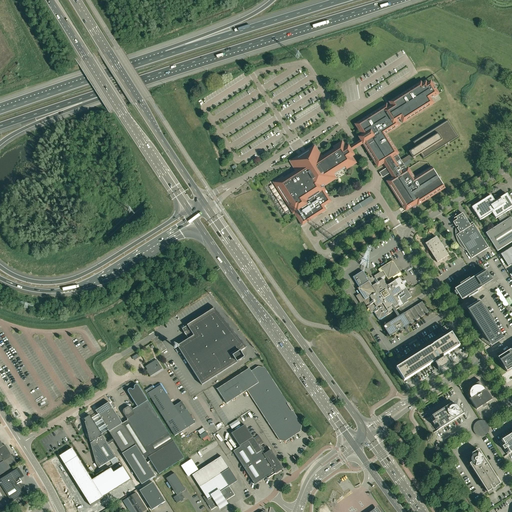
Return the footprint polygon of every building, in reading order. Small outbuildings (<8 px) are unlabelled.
[(386,105),(355,125),(357,126),(356,126),(362,136),(359,138),(361,141),(362,143),(377,167),(379,165),(379,166),(384,163),(387,169),(385,170),(387,174),(390,172),(393,178),(389,181),(387,182),(389,181),(390,182),(394,188),(406,207),(407,209),(405,210),(405,211),(407,209),(417,204),(418,205),(417,203),(441,188),(443,187),(444,188),(445,188),(443,186),(444,186),(433,169),(431,167),(431,168),(432,169),(415,180),(413,181),(406,170),(408,169),(406,170),(403,164),(410,159),(412,158),(413,158),(420,154),(424,159),(458,137),(447,121),(413,142),(417,147),(409,152),(410,155),(408,156),(401,161),(397,154),(398,154),(386,134),(399,126),(398,124),(397,122),(400,120),(401,122),(403,123),(433,104),(432,102),(430,99),(438,94),(430,82),(427,85),(425,83),(421,85),(420,83),(420,84),(390,103),(391,105),(392,107),(388,109),(387,107),(386,105)] [(283,178),(275,183),(278,188),(294,213),(297,218),(302,225),(325,211),(323,207),(331,202),(328,198),(322,188),(321,187),(332,180),(330,176),(344,167),(346,168),(354,163),(350,158),(353,156),(350,151),(355,148),(357,146),(360,144),(362,143),(361,141),(359,143),(356,144),(354,146),(349,149),(348,148),(345,149),(342,144),(333,149),(334,151),(320,160),(316,153),(315,152),(310,155),(309,161),(309,160),(308,160),(307,160),(306,160),(306,161),(305,161),(305,162),(305,163),(300,162),(295,165),(296,165),(299,171),(285,180),(283,178)] [(491,195),(472,207),(480,220),(492,213),(496,219),(497,218),(501,223),(485,233),(497,252),(511,242),(511,220),(510,217),(509,218),(505,213),(511,208),(511,202),(507,194),(498,199),(497,198),(498,197),(494,196),(493,199),(491,195)] [(370,197),(352,208),(355,212),(373,201),(370,197)] [(455,221),(453,222),(459,233),(456,235),(457,235),(456,236),(456,237),(457,239),(457,240),(458,242),(459,243),(459,244),(460,245),(460,246),(462,247),(463,248),(464,249),(465,250),(467,251),(471,259),(489,248),(474,224),(470,226),(462,213),(454,219),(455,221)] [(436,237),(425,244),(437,263),(448,256),(444,249),(444,248),(444,247),(443,246),(442,245),(442,244),(441,244),(440,243),(436,237)] [(511,247),(500,255),(508,267),(511,263),(511,247)] [(399,278),(398,277),(401,275),(399,272),(393,262),(392,263),(391,261),(378,270),(380,273),(374,276),(375,278),(373,279),(372,277),(370,279),(369,276),(367,278),(364,273),(363,271),(353,277),(359,287),(358,288),(359,289),(358,290),(360,293),(356,296),(360,303),(364,301),(366,305),(368,304),(369,306),(367,307),(370,311),(371,312),(372,312),(373,312),(379,321),(393,311),(397,317),(383,326),(390,337),(404,328),(405,330),(407,329),(406,327),(416,320),(420,318),(420,317),(428,312),(422,302),(418,304),(417,304),(413,307),(414,307),(399,316),(395,310),(404,305),(404,304),(408,301),(407,300),(411,297),(406,288),(404,285),(405,284),(403,281),(401,282),(399,278)] [(477,291),(483,287),(482,286),(485,283),(486,284),(487,284),(487,283),(488,283),(488,282),(487,282),(490,281),(488,278),(489,277),(485,270),(470,280),(469,279),(460,285),(460,286),(454,290),(455,291),(454,292),(456,296),(457,295),(459,298),(461,297),(462,300),(467,297),(468,298),(478,293),(477,291)] [(469,312),(482,333),(486,340),(488,339),(490,343),(494,341),(495,341),(495,342),(496,341),(496,340),(500,338),(501,336),(493,323),(494,322),(484,306),(483,307),(480,302),(477,304),(476,303),(467,309),(469,312)] [(214,309),(182,329),(189,339),(177,346),(181,352),(202,385),(244,358),(240,352),(247,347),(215,308),(214,309)] [(404,381),(435,362),(436,363),(434,364),(435,366),(435,367),(435,368),(436,368),(436,369),(437,369),(438,371),(449,364),(445,358),(443,359),(442,357),(459,346),(451,333),(432,345),(432,346),(428,348),(396,369),(404,381)] [(511,352),(511,353),(507,356),(506,356),(505,356),(505,357),(505,358),(501,360),(504,365),(502,366),(506,372),(511,368),(511,352)] [(150,376),(156,373),(162,369),(156,360),(149,365),(150,368),(149,368),(150,370),(147,372),(150,376)] [(249,369),(217,389),(226,404),(247,390),(279,439),(285,441),(300,431),(301,425),(264,369),(258,368),(251,372),(249,369)] [(486,404),(492,400),(480,381),(472,386),(473,388),(472,389),(472,390),(471,391),(470,392),(470,393),(470,395),(471,396),(471,397),(469,398),(476,410),(483,405),(484,407),(486,405),(486,404)] [(124,423),(129,431),(138,445),(146,458),(148,457),(159,474),(185,458),(174,441),(173,441),(168,433),(156,414),(148,400),(139,386),(138,386),(138,385),(137,385),(136,385),(135,385),(135,386),(134,386),(134,387),(134,388),(134,389),(132,390),(132,389),(131,389),(130,389),(129,389),(129,390),(128,390),(128,391),(128,392),(128,393),(137,407),(133,410),(132,408),(131,407),(130,407),(128,407),(127,407),(124,409),(123,410),(123,411),(123,413),(128,420),(124,423)] [(153,402),(175,436),(183,448),(203,436),(195,423),(182,402),(174,406),(166,394),(165,391),(164,389),(164,390),(161,385),(159,386),(159,385),(157,385),(154,387),(154,386),(152,386),(145,390),(153,402)] [(108,444),(114,440),(123,453),(138,445),(129,431),(124,423),(122,424),(111,406),(109,402),(95,411),(98,415),(92,419),(102,435),(108,431),(109,432),(112,437),(106,441),(108,444)] [(430,428),(434,426),(437,431),(464,414),(460,407),(457,409),(457,408),(456,408),(456,407),(455,407),(454,407),(453,407),(452,407),(451,407),(450,405),(429,418),(432,423),(428,425),(430,428)] [(106,441),(104,438),(102,435),(92,419),(90,415),(84,419),(86,422),(85,423),(90,431),(88,433),(91,438),(93,442),(90,443),(96,464),(99,468),(116,457),(108,444),(106,441)] [(489,429),(489,428),(489,427),(489,426),(488,425),(488,424),(487,423),(486,422),(485,422),(484,421),(483,421),(482,421),(481,421),(480,421),(479,421),(478,421),(477,422),(476,422),(476,423),(475,423),(475,424),(474,425),(474,426),(473,427),(473,428),(473,429),(473,430),(474,431),(474,432),(475,433),(475,434),(476,434),(477,435),(478,436),(479,436),(480,436),(481,436),(482,436),(483,436),(484,436),(484,435),(485,435),(486,435),(486,434),(487,433),(488,433),(488,432),(488,431),(489,430),(489,429)] [(258,435),(253,438),(245,425),(231,434),(240,447),(233,451),(255,484),(268,476),(269,478),(283,469),(271,451),(264,455),(259,446),(264,443),(258,435)] [(511,433),(499,442),(501,444),(503,446),(502,447),(504,450),(505,449),(507,452),(506,452),(507,455),(511,451),(511,433)] [(3,446),(0,440),(0,475),(17,464),(5,445),(3,446)] [(138,445),(123,453),(122,454),(142,485),(155,476),(145,459),(146,458),(138,445)] [(59,456),(90,506),(103,498),(103,497),(131,480),(120,463),(92,480),(72,448),(59,456)] [(500,484),(495,477),(478,450),(472,454),(473,457),(472,457),(472,458),(470,457),(469,460),(472,460),(472,461),(472,462),(469,464),(487,492),(492,489),(492,490),(496,488),(495,487),(500,484)] [(192,475),(205,495),(203,497),(208,506),(211,510),(217,506),(217,505),(219,508),(221,506),(222,507),(224,505),(224,504),(226,503),(225,500),(226,500),(235,495),(229,486),(237,481),(229,469),(221,456),(193,474),(192,475)] [(191,460),(181,466),(188,477),(198,470),(191,460)] [(0,506),(1,508),(11,502),(24,494),(18,485),(22,482),(20,479),(24,477),(19,468),(0,479),(0,506)] [(175,473),(166,479),(177,495),(173,497),(177,503),(184,498),(181,493),(185,490),(175,473)] [(165,502),(153,482),(139,491),(152,510),(165,502)] [(133,511),(131,508),(133,507),(136,511),(143,511),(147,510),(136,493),(128,498),(130,502),(128,503),(126,499),(118,504),(123,511),(133,511)]
